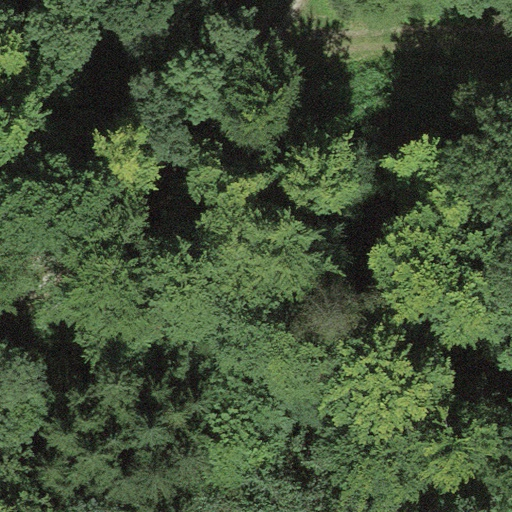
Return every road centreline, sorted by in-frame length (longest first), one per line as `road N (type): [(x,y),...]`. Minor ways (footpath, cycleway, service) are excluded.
road 1 (track): [(0,302),(128,199),(258,54),(286,0)]
road 2 (track): [(511,56),(258,54)]
